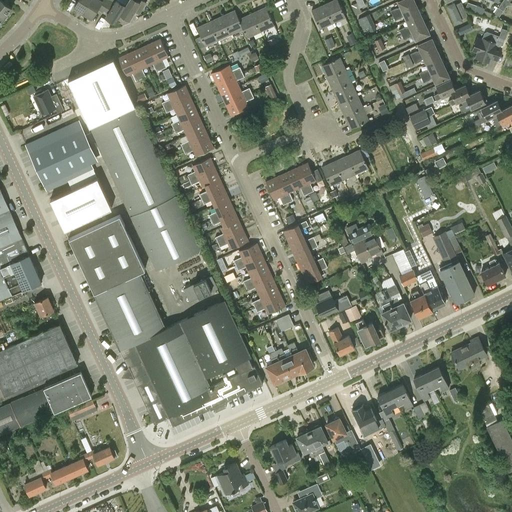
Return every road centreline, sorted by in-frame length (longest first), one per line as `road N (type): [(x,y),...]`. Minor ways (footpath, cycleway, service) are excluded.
road 1 (tertiary): [(149,467),(0,138)]
road 2 (residential): [(335,380),(234,163)]
road 3 (secondary): [(335,380),(511,296)]
road 4 (residential): [(234,163),(168,12)]
road 5 (residential): [(41,8),(96,40),(168,12)]
road 6 (residential): [(417,142),(403,116),(318,147),(310,130)]
road 7 (residential): [(310,130),(290,82),(301,33),(292,0)]
road 8 (residential): [(511,89),(462,66),(432,0)]
